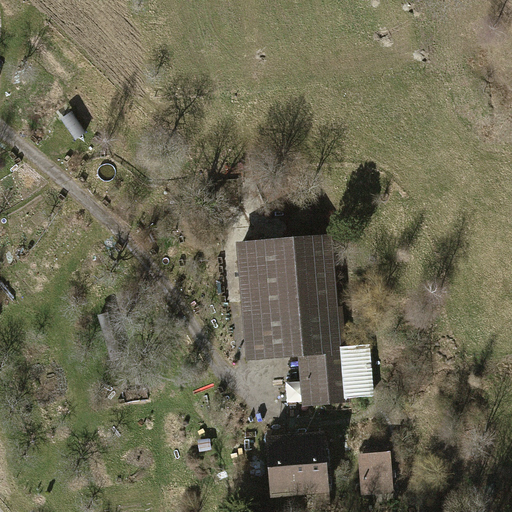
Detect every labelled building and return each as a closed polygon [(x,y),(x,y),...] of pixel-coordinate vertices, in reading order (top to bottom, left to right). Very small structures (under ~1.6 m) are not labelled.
[(341,409),(337,356),(330,247),(240,253),(248,361),(301,358),(305,411),(341,409)] [(347,398),(375,397),(372,343),(344,344),(347,398)] [(470,387),(447,393),(458,434),(482,427),(470,387)] [(329,498),(324,439),(273,443),(278,502),(329,498)] [(397,462),(364,463),(366,498),(398,496),(397,462)]
